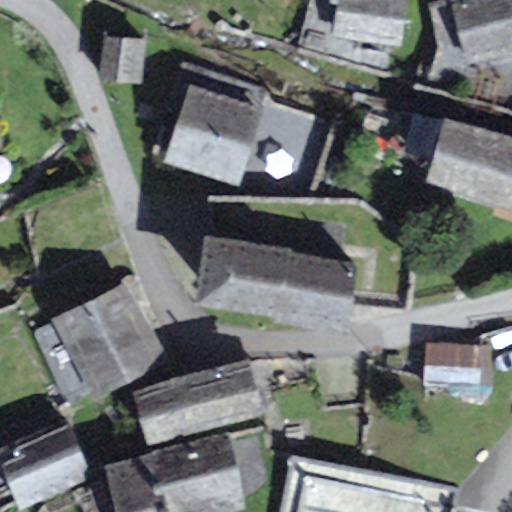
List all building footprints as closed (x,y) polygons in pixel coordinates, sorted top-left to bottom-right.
[(407,0),(404,0),(341,0),(334,38),(396,51),(407,0)] [(511,0),(458,0),(454,1),(468,55),(511,43),(511,0)] [(141,40),(108,36),(104,71),(137,75),(141,40)] [(165,161),(232,181),(253,115),(186,94),(165,161)] [(511,137),(449,116),(429,174),(511,202),(511,137)] [(212,231),(198,287),(337,323),(352,267),(212,231)] [(120,281),(51,316),(90,393),(160,357),(120,281)] [(247,360),(136,382),(148,440),(259,418),(247,360)] [(65,428),(2,453),(21,500),(84,475),(65,428)] [(219,436),(113,465),(125,511),(191,511),(236,500),(219,436)]
